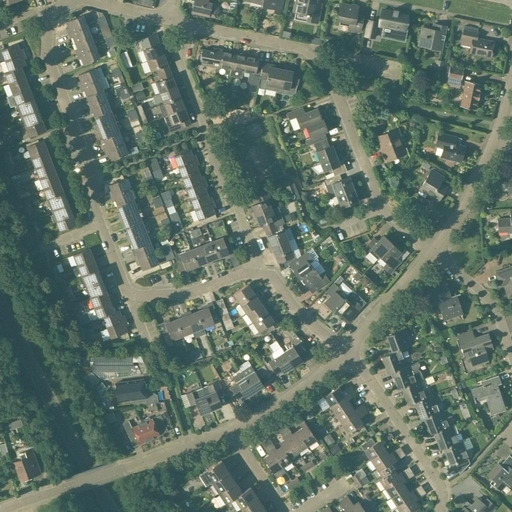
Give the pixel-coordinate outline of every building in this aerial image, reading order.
[(211,3),(211,4),(207,4),(208,0),(194,0),(191,13),(208,17),(216,19),(219,5),(211,3)] [(262,0),(262,7),(274,10),(273,13),(279,14),(281,8),(275,7),(276,0),(262,0)] [(294,20),(306,22),(318,24),(320,16),(313,15),(315,0),(295,0),(293,12),(296,13),(294,20)] [(339,25),(348,26),(348,30),(360,32),(363,17),(356,15),(358,7),(340,4),(337,21),(340,21),(339,25)] [(393,12),(382,10),(378,26),(404,31),(407,16),(392,13),(393,12)] [(66,28),(68,34),(87,26),(83,15),(66,22),(69,27),(66,28)] [(364,37),(375,39),(378,22),(368,20),(364,37)] [(440,50),(445,27),(433,24),(432,30),(421,28),(418,46),(440,50)] [(91,37),(87,26),(68,34),(70,38),(73,37),(75,43),(91,37)] [(461,40),(472,42),(469,53),(491,57),(493,43),(477,39),(478,32),(463,29),(461,40)] [(95,48),(91,37),(75,43),(77,49),(74,50),(76,55),(95,48)] [(140,51),(143,50),(147,61),(165,54),(163,49),(160,50),(156,38),(145,42),(145,43),(138,45),(140,51)] [(1,51),(5,62),(24,54),(22,49),(19,50),(17,45),(1,51)] [(100,59),(95,48),(76,55),(79,62),(82,61),(83,65),(100,59)] [(196,65),(199,65),(216,69),(215,74),(218,75),(218,72),(219,72),(222,52),(223,51),(213,49),(213,52),(202,50),(201,55),(199,55),(198,56),(196,65)] [(124,51),(119,53),(124,67),(130,65),(124,51)] [(229,76),(230,76),(234,55),(222,52),(219,72),(230,75),(229,76)] [(5,62),(9,72),(21,68),(25,66),(23,60),(26,59),(24,54),(5,62)] [(151,72),(153,76),(157,74),(158,75),(169,71),(164,59),(167,58),(165,54),(147,61),(151,72)] [(239,55),(239,56),(234,55),(230,76),(242,79),(243,72),(246,57),(244,57),(244,56),(243,55),(240,54),(239,55)] [(248,78),(248,82),(249,84),(258,86),(262,67),(257,66),(258,59),(246,57),(243,72),(249,74),(248,78)] [(434,70),(443,71),(444,62),(436,60),(434,70)] [(262,64),(262,67),(258,86),(258,88),(276,91),(280,70),(272,69),(273,66),(262,64)] [(448,74),(447,78),(461,81),(464,69),(450,66),(450,67),(444,66),(443,73),(448,74)] [(5,73),(9,84),(27,77),(25,72),(23,73),(21,68),(9,72),(5,73)] [(78,82),(80,87),(99,80),(94,69),(78,75),(80,81),(78,82)] [(296,92),(296,87),(297,87),(300,71),(290,69),(290,72),(280,70),(276,91),(276,93),(291,96),(296,92)] [(155,83),(159,94),(178,86),(176,81),(173,82),(169,71),(158,75),(160,81),(155,83)] [(9,84),(13,95),(29,89),(27,83),(29,82),(27,77),(9,84)] [(103,90),(99,80),(80,87),(82,92),(84,91),(86,97),(103,90)] [(123,81),(113,85),(115,91),(126,86),(123,81)] [(476,110),(481,84),(464,81),(459,107),(476,110)] [(159,94),(163,104),(179,98),(177,92),(180,91),(178,86),(159,94)] [(13,95),(17,105),(36,98),(34,93),(31,94),(29,89),(13,95)] [(107,101),(103,90),(86,97),(88,102),(86,103),(88,108),(107,101)] [(143,91),(135,94),(138,101),(146,98),(143,91)] [(17,105),(21,116),(37,110),(35,104),(38,103),(36,98),(17,105)] [(163,104),(167,115),(186,107),(184,102),(181,103),(179,98),(163,104)] [(111,112),(107,101),(88,108),(90,113),(92,113),(94,118),(111,112)] [(170,133),(179,129),(190,125),(185,113),(188,112),(186,107),(167,115),(164,116),(170,133)] [(300,129),(306,127),(323,121),(320,115),(319,115),(316,109),(304,114),(302,108),(287,114),(290,121),(296,118),(300,129)] [(21,116),(25,127),(44,119),(42,114),(39,115),(37,110),(21,116)] [(115,122),(111,112),(94,118),(96,124),(94,124),(96,129),(115,122)] [(148,122),(144,112),(139,114),(143,124),(148,122)] [(46,124),(44,119),(25,127),(29,138),(46,131),(43,125),(46,124)] [(308,146),(313,144),(326,139),(324,133),(327,132),(323,121),(306,127),(310,138),(306,139),(308,146)] [(119,133),(115,122),(96,129),(98,134),(100,134),(102,139),(119,133)] [(382,150),(386,162),(405,154),(396,130),(378,137),(383,150),(382,150)] [(123,143),(119,133),(102,139),(105,145),(102,146),(104,150),(123,143)] [(435,146),(443,148),(441,157),(461,162),(465,147),(454,144),(456,138),(438,133),(435,146)] [(329,146),(326,139),(313,144),(316,152),(320,163),(336,156),(332,145),(329,146)] [(25,159),(30,157),(31,158),(50,150),(48,145),(45,146),(43,141),(27,147),(28,151),(23,153),(25,159)] [(128,154),(123,143),(104,150),(106,155),(108,155),(111,161),(128,154)] [(174,156),(178,167),(196,160),(195,155),(192,156),(188,146),(174,151),(176,155),(174,156)] [(31,158),(35,168),(51,162),(49,156),(52,155),(50,150),(31,158)] [(7,166),(11,165),(13,164),(9,151),(2,154),(7,166)] [(324,173),(327,180),(336,176),(347,172),(343,162),(339,164),(336,156),(320,163),(323,173),(324,173)] [(178,167),(182,178),(198,172),(196,166),(198,165),(196,160),(178,167)] [(35,168),(39,179),(58,172),(56,167),(53,168),(51,162),(35,168)] [(438,202),(445,190),(438,186),(443,178),(431,170),(419,190),(438,202)] [(39,179),(43,190),(59,183),(57,178),(60,177),(58,172),(39,179)] [(182,178),(186,188),(205,181),(203,176),(200,178),(198,172),(182,178)] [(11,177),(15,188),(20,186),(17,179),(16,175),(11,177)] [(333,189),(336,197),(354,190),(352,186),(354,186),(351,177),(338,181),(336,176),(327,180),(323,181),(327,191),(333,189)] [(108,192),(110,197),(129,190),(125,179),(109,185),(111,191),(108,192)] [(186,188),(190,199),(206,193),(204,187),(207,186),(205,181),(186,188)] [(43,190),(47,200),(66,193),(64,188),(62,189),(59,183),(43,190)] [(285,186),(291,201),(298,199),(292,183),(285,186)] [(23,193),(20,186),(15,188),(19,199),(27,196),(25,192),(23,193)] [(133,200),(129,190),(110,197),(112,202),(115,201),(117,207),(133,200)] [(358,202),(354,190),(336,197),(339,204),(333,207),(337,217),(350,212),(347,206),(358,202)] [(47,200),(51,211),(68,205),(65,199),(68,198),(66,193),(47,200)] [(190,199),(194,210),(213,202),(211,197),(208,199),(206,193),(190,199)] [(251,212),(253,218),(272,210),(270,205),(272,204),(268,193),(257,198),(259,203),(251,206),(253,212),(251,212)] [(138,211),(133,200),(117,207),(119,213),(117,214),(119,219),(138,211)] [(215,207),(213,202),(194,210),(198,220),(215,214),(212,208),(215,207)] [(51,211),(56,222),(74,214),(73,209),(70,210),(68,205),(51,211)] [(507,233),(511,232),(511,209),(510,209),(510,218),(497,219),(498,230),(507,230),(507,233)] [(276,221),(272,210),(253,218),(255,223),(257,222),(259,228),(263,226),(265,232),(282,225),(279,219),(276,221)] [(142,222),(138,211),(119,219),(121,224),(123,223),(125,228),(142,222)] [(294,213),(285,216),(287,222),(296,218),(294,213)] [(76,219),(74,214),(56,222),(60,232),(76,226),(74,220),(76,219)] [(221,219),(207,223),(209,229),(222,225),(221,219)] [(146,232),(142,222),(125,228),(128,234),(125,235),(127,239),(146,232)] [(288,242),(282,225),(265,232),(269,242),(267,243),(269,248),(288,242)] [(129,245),(132,244),(134,249),(150,243),(146,232),(127,239),(129,245)] [(326,247),(333,241),(334,240),(332,234),(329,236),(330,237),(322,242),(326,247)] [(159,239),(162,245),(168,243),(166,237),(159,239)] [(378,260),(380,258),(392,245),(391,246),(382,237),(378,242),(374,238),(365,247),(370,251),(369,252),(378,260)] [(231,243),(225,245),(223,238),(211,242),(218,259),(223,256),(224,259),(229,257),(233,268),(240,265),(235,255),(231,243)] [(212,261),(218,259),(211,242),(201,246),(208,265),(213,263),(212,261)] [(293,250),(291,251),(288,242),(269,248),(271,254),(274,252),(278,264),(296,257),(293,250)] [(134,249),(136,255),(134,256),(135,261),(154,254),(150,243),(134,249)] [(401,253),(392,245),(380,258),(387,264),(383,267),(390,274),(401,262),(397,258),(401,253)] [(201,246),(190,250),(196,266),(202,265),(202,267),(208,265),(201,246)] [(94,253),(91,254),(89,249),(73,255),(77,266),(96,258),(94,253)] [(191,271),(191,269),(196,266),(190,250),(179,254),(177,255),(175,250),(172,251),(176,263),(176,264),(180,275),(191,271)] [(302,279),(321,265),(320,265),(317,261),(311,260),(307,253),(297,259),(301,264),(293,269),(300,280),(302,279)] [(137,266),(140,265),(142,270),(158,264),(154,254),(135,261),(137,266)] [(98,263),(96,258),(77,266),(81,276),(97,270),(95,265),(98,263)] [(329,282),(323,273),(325,271),(321,265),(302,279),(308,289),(316,283),(320,288),(329,282)] [(511,266),(495,272),(500,287),(503,285),(508,299),(511,297),(511,266)] [(81,276),(83,280),(80,282),(82,288),(104,280),(102,275),(99,276),(97,270),(81,276)] [(60,274),(59,273),(55,275),(58,282),(62,280),(61,278),(63,277),(62,273),(60,274)] [(106,291),(103,286),(106,285),(104,280),(82,288),(85,295),(88,294),(90,298),(106,291)] [(330,297),(324,304),(333,312),(334,311),(346,299),(345,299),(344,300),(339,295),(342,292),(336,286),(340,282),(337,280),(326,293),(330,297)] [(249,283),(247,285),(233,295),(240,304),(254,294),(251,289),(253,288),(249,283)] [(444,318),(461,312),(456,298),(451,299),(445,284),(426,290),(432,306),(438,304),(444,318)] [(108,297),(106,291),(90,298),(94,308),(113,301),(111,296),(108,297)] [(258,299),(254,294),(240,304),(247,314),(263,302),(260,298),(258,299)] [(346,299),(334,311),(348,323),(354,316),(366,303),(358,296),(351,304),(346,299)] [(219,311),(220,315),(228,313),(226,308),(222,299),(216,301),(220,311),(219,311)] [(98,319),(103,317),(114,313),(112,307),(115,306),(113,301),(94,308),(98,319)] [(268,313),(264,308),(266,307),(263,302),(247,314),(253,323),(268,313)] [(201,307),(202,309),(197,312),(203,328),(214,324),(215,328),(221,325),(217,315),(212,303),(201,307)] [(118,311),(114,313),(103,317),(107,328),(125,320),(123,315),(121,316),(118,311)] [(197,312),(191,314),(190,312),(185,313),(193,332),(203,328),(197,312)] [(180,315),(181,318),(175,319),(182,336),(193,332),(185,313),(180,315)] [(260,333),(266,328),(270,333),(280,326),(273,317),(271,318),(268,313),(253,323),(260,333)] [(163,321),(164,324),(168,333),(162,336),(167,348),(173,345),(172,340),(182,336),(175,319),(169,322),(168,319),(163,321)] [(127,325),(125,320),(107,328),(111,339),(127,332),(125,326),(127,325)] [(81,329),(84,336),(89,335),(91,334),(89,330),(88,331),(86,328),(90,326),(88,323),(81,326),(82,329),(81,329)] [(387,336),(393,352),(393,353),(399,351),(411,346),(405,329),(387,336)] [(484,351),(492,349),(487,335),(473,339),(471,333),(458,337),(465,357),(469,356),(472,366),(487,361),(484,351)] [(93,346),(89,335),(84,336),(88,347),(93,346)] [(293,347),(284,353),(293,368),(302,362),(301,360),(307,356),(299,344),(293,348),(293,347)] [(275,360),(268,364),(276,376),(282,372),(283,374),(293,368),(284,353),(280,347),(274,352),(273,353),(272,355),(273,357),(275,360)] [(388,374),(392,373),(405,367),(399,351),(393,353),(393,352),(382,357),(388,374)] [(133,357),(93,357),(93,364),(133,364),(133,362),(137,362),(143,375),(149,375),(141,356),(133,356),(133,357)] [(419,363),(409,367),(408,366),(405,367),(392,373),(398,389),(401,388),(418,381),(423,379),(420,372),(420,371),(418,370),(420,365),(419,363)] [(250,366),(241,372),(249,385),(254,393),(263,387),(262,385),(268,381),(260,369),(255,373),(250,366)] [(231,397),(235,395),(238,400),(244,396),(245,399),(254,393),(249,385),(241,372),(232,378),(236,384),(227,391),(231,397)] [(496,385),(500,384),(498,377),(481,383),(483,387),(471,391),(473,398),(474,403),(476,403),(475,401),(485,397),(491,415),(505,410),(496,385)] [(146,405),(145,399),(143,380),(115,384),(118,403),(136,400),(137,406),(146,405)] [(425,398),(418,381),(401,388),(408,404),(414,402),(425,398)] [(212,385),(202,388),(211,411),(221,407),(217,396),(223,394),(218,382),(212,385)] [(324,397),(330,406),(353,391),(351,387),(342,392),(339,387),(324,397)] [(202,388),(192,392),(186,395),(190,406),(196,403),(200,415),(211,411),(202,388)] [(356,395),(353,391),(330,406),(336,415),(351,405),(348,401),(356,395)] [(420,419),(424,418),(438,412),(432,395),(425,398),(414,402),(420,419)] [(466,403),(460,404),(462,419),(469,418),(466,403)] [(336,415),(342,424),(366,409),(363,405),(354,410),(351,405),(336,415)] [(369,413),(366,409),(342,424),(348,434),(363,423),(360,419),(369,413)] [(166,411),(160,414),(163,419),(169,416),(166,411)] [(430,434),(433,433),(448,427),(441,411),(438,412),(424,418),(430,434)] [(113,412),(106,416),(109,423),(117,420),(113,412)] [(141,422),(141,424),(149,440),(159,436),(154,425),(161,422),(158,416),(150,420),(149,418),(141,422)] [(138,445),(149,440),(141,424),(131,428),(128,421),(122,424),(129,439),(134,436),(138,445)] [(302,428),(297,431),(307,446),(316,440),(304,422),(300,425),(302,428)] [(322,424),(315,429),(320,437),(328,433),(322,424)] [(440,450),(443,448),(457,443),(451,426),(448,427),(433,433),(440,450)] [(298,452),(307,446),(297,431),(292,435),(290,431),(286,434),(298,452)] [(289,458),(298,452),(286,434),(282,437),(284,440),(279,444),(281,447),(289,458)] [(364,450),(370,460),(385,450),(382,445),(385,443),(382,438),(364,450)] [(457,443),(443,448),(450,465),(455,463),(459,474),(469,463),(461,442),(457,443)] [(329,449),(333,455),(340,451),(337,445),(329,449)] [(291,461),(289,458),(281,447),(277,450),(275,447),(270,450),(282,468),(291,461)] [(399,448),(393,451),(396,458),(402,455),(399,448)] [(21,460),(14,463),(21,481),(34,477),(29,465),(36,462),(31,450),(19,455),(21,460)] [(273,474),(282,468),(270,450),(266,453),(268,455),(263,459),(273,474)] [(370,460),(376,469),(394,457),(392,453),(389,455),(385,450),(370,460)] [(324,452),(318,456),(321,461),(327,457),(324,452)] [(500,465),(498,463),(486,476),(494,483),(492,485),(500,492),(507,485),(511,489),(511,458),(509,455),(500,465)] [(397,461),(394,457),(376,469),(382,478),(394,470),(397,468),(394,463),(397,461)] [(311,460),(306,464),(309,469),(314,465),(311,460)] [(206,487),(211,484),(214,481),(228,471),(221,461),(207,470),(198,475),(206,487)] [(352,467),(348,461),(343,465),(347,470),(352,467)] [(304,473),(309,469),(306,464),(300,468),(304,473)] [(397,475),(394,470),(382,478),(379,480),(385,489),(403,477),(400,473),(397,475)] [(218,494),(221,492),(221,491),(235,482),(228,471),(214,481),(216,485),(213,487),(218,494)] [(351,477),(355,483),(360,479),(356,474),(351,477)] [(297,477),(291,481),(294,486),(300,482),(297,477)] [(406,481),(403,477),(385,489),(391,498),(406,488),(403,483),(406,481)] [(364,485),(360,479),(355,483),(359,488),(364,485)] [(289,490),(294,486),(291,481),(285,485),(289,490)] [(225,505),(237,497),(236,497),(242,493),(242,492),(235,482),(221,491),(221,492),(223,496),(221,498),(225,505)] [(240,510),(243,508),(243,507),(257,498),(250,487),(242,492),(242,493),(236,497),(237,497),(238,500),(236,502),(240,510)] [(391,498),(397,507),(415,495),(412,491),(409,493),(406,488),(391,498)] [(362,496),(365,502),(370,499),(367,493),(362,496)] [(397,507),(391,511),(409,511),(413,510),(418,507),(414,501),(418,499),(415,495),(397,507)] [(365,511),(359,502),(353,505),(348,496),(343,499),(351,511),(365,511)] [(258,511),(264,508),(257,498),(243,507),(243,508),(246,511),(244,511),(258,511)] [(487,498),(483,503),(477,498),(471,505),(470,504),(465,509),(464,508),(460,511),(488,511),(490,511),(491,511),(492,511),(497,507),(487,498)] [(343,511),(351,511),(343,499),(339,502),(345,511),(343,511)] [(374,504),(370,499),(365,502),(369,508),(374,504)]
